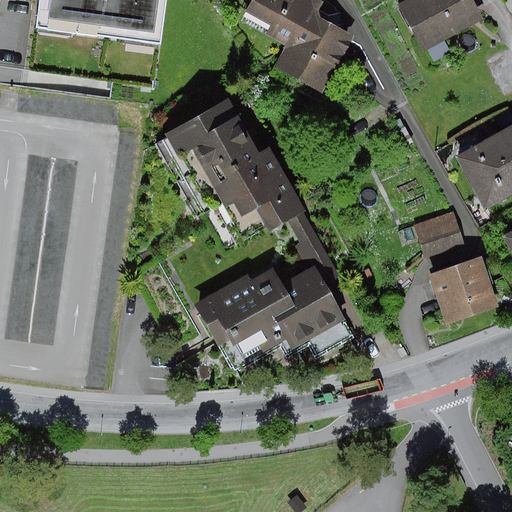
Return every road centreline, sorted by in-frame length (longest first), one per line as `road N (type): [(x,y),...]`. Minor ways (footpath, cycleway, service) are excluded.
road 1 (residential): [(433,374),(269,411),(98,416),(0,406)]
road 2 (residential): [(505,511),(433,374)]
